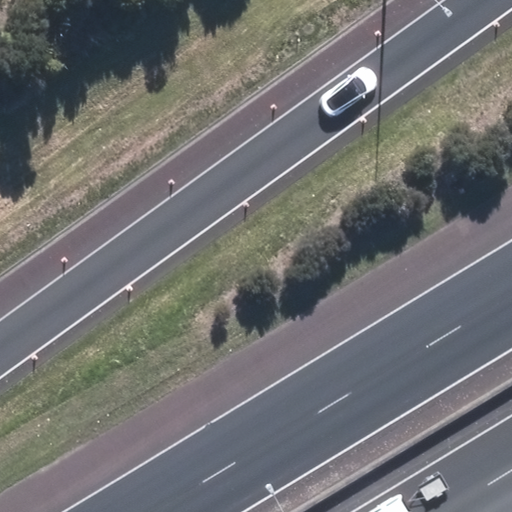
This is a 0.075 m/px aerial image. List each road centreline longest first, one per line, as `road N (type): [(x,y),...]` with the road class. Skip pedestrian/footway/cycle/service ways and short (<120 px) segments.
road 1 (motorway): [(0,322),(436,0)]
road 2 (motorway): [(114,511),(511,276)]
